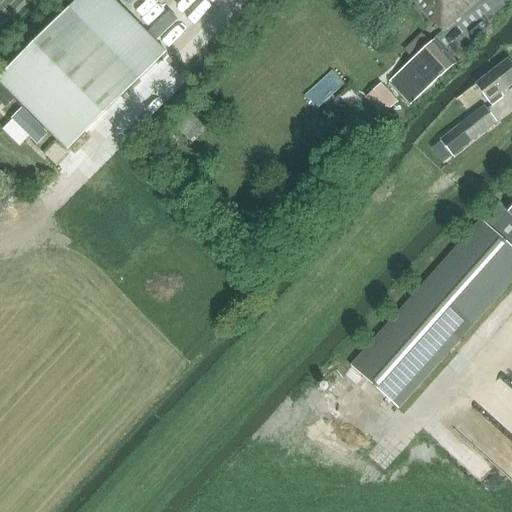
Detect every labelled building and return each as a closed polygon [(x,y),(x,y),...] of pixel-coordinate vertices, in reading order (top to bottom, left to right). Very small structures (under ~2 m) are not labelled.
[(75,0),(0,75),(0,87),(13,101),(22,110),(47,135),(65,153),(166,53),(112,0),(75,0)] [(145,0),(153,10),(166,0),(145,0)] [(187,0),(203,17),(218,4),(215,0),(187,0)] [(449,28),(481,0),(409,0),(414,6),(430,24),(433,22),(444,34),(449,29),(449,28)] [(411,106),(457,61),(436,38),(389,83),(411,106)] [(505,91),(511,85),(511,69),(505,61),(475,85),(491,107),(507,94),(505,91)] [(365,98),(382,117),(397,103),(381,84),(365,98)] [(340,104),(355,97),(349,85),(335,92),(340,104)] [(457,127),(462,132),(470,143),(496,123),(483,106),(457,127)] [(11,120),(12,121),(29,138),(36,146),(47,135),(22,110),(11,120)] [(117,199),(129,217),(144,208),(133,190),(117,199)] [(480,221),(411,299),(351,367),(401,412),(511,280),(511,207),(491,231),(480,221)] [(484,465),(475,475),(491,490),(500,480),(484,465)]
